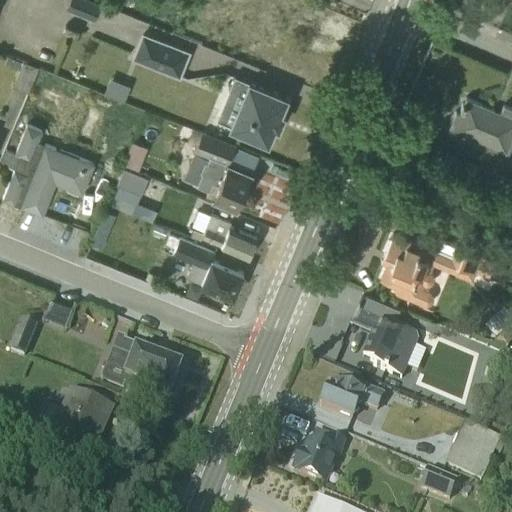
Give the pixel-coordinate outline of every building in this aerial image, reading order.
[(99,4),(88,0),(69,0),(65,9),(93,19),(99,4)] [(265,0),(216,0),(209,21),(265,42),(279,5),(265,0)] [(141,31),(130,58),(179,77),(190,51),(141,31)] [(37,68),(22,62),(12,86),(27,93),(37,68)] [(129,85),(109,77),(103,91),(123,100),(129,85)] [(233,78),(215,120),(266,141),(273,125),(276,126),(281,115),(278,113),(284,97),(245,81),(244,82),(233,78)] [(492,109),(464,98),(458,114),(454,112),(447,129),(478,142),(476,145),(503,156),(511,135),(511,109),(502,105),(498,113),(491,111),(492,109)] [(5,150),(0,160),(0,162),(11,168),(1,198),(41,214),(54,183),(81,193),(93,163),(36,140),(40,131),(25,125),(13,153),(5,150)] [(234,146),(192,129),(187,143),(194,146),(193,150),(208,157),(205,163),(204,162),(200,172),(201,173),(196,185),(208,190),(205,196),(235,209),(250,174),(226,164),(234,146)] [(123,163),(140,167),(146,143),(129,139),(123,163)] [(146,178),(121,167),(106,203),(147,219),(153,204),(138,198),(146,178)] [(197,209),(189,229),(193,230),(190,236),(200,240),(200,239),(247,258),(255,238),(228,227),(229,222),(197,209)] [(178,238),(160,231),(156,240),(164,243),(161,251),(171,255),(166,268),(232,296),(242,271),(241,271),(246,260),(180,233),(178,238)] [(379,280),(394,286),(394,288),(394,290),(394,291),(395,292),(397,294),(421,304),(424,305),(426,305),(429,304),(431,302),(432,300),(432,297),(431,294),(430,292),(428,290),(422,288),(423,285),(426,285),(429,285),(431,283),(432,281),(433,278),(433,275),(431,273),(430,271),(432,264),(471,280),(474,271),(494,279),(500,264),(455,245),(450,258),(391,234),(380,263),(385,265),(379,280)] [(361,306),(358,304),(348,327),(370,337),(364,354),(375,358),(371,368),(400,379),(416,343),(414,337),(405,333),(408,325),(394,320),(399,309),(365,295),(361,306)] [(71,310),(49,300),(40,321),(62,331),(71,310)] [(117,339),(100,382),(120,390),(122,384),(149,395),(152,387),(168,394),(178,368),(135,351),(136,347),(117,339)] [(326,391),(319,407),(352,420),(357,406),(375,413),(381,398),(351,385),(349,391),(331,384),(327,391),(326,391)] [(96,447),(113,408),(68,389),(59,410),(47,405),(36,430),(80,448),(83,441),(96,447)] [(494,397),(474,392),(469,412),(489,417),(494,397)] [(499,440),(463,424),(444,467),(480,483),(499,440)] [(291,471),(325,485),(342,446),(315,435),(311,446),(306,444),(301,456),(298,455),(291,471)] [(426,471),(418,489),(447,502),(455,484),(426,471)] [(340,511),(316,501),(311,511),(340,511)]
